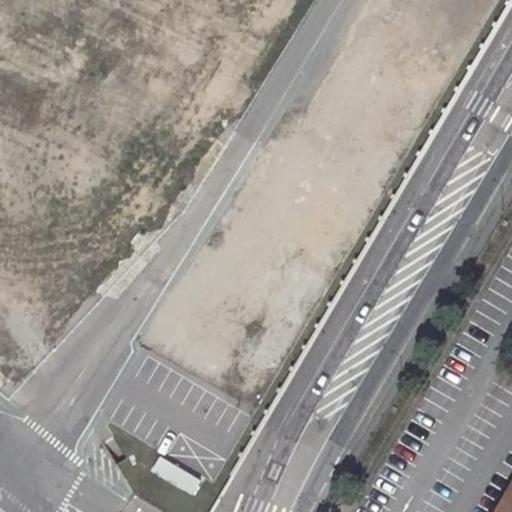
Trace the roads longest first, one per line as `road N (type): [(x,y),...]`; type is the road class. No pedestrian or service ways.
road 1 (tertiary): [(511,47),(284,438),(253,511)]
road 2 (tertiary): [(300,511),(511,154)]
